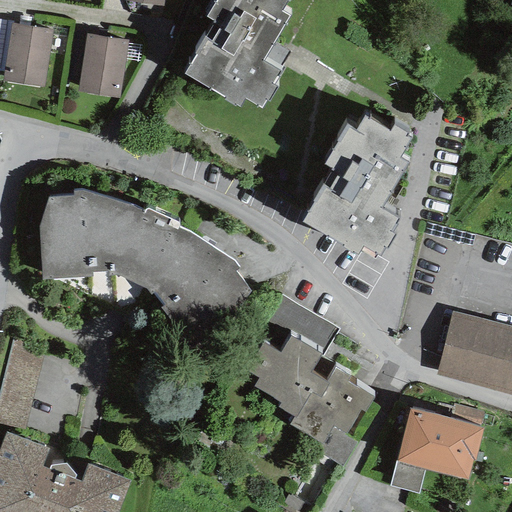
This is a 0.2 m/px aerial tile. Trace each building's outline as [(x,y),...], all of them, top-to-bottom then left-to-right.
[(216,0),(206,17),(215,22),(205,37),(204,36),(194,54),(195,55),(184,74),(239,107),(245,98),(261,109),(266,100),(269,102),(277,87),(271,84),(282,67),(281,66),(290,52),(274,42),(289,16),(281,11),(287,0),(216,0)] [(51,29),(9,24),(2,82),(43,87),(51,29)] [(127,40),(86,34),(78,91),(119,97),(127,40)] [(390,132),(364,116),(355,130),(347,124),(324,164),(331,169),(312,201),(313,202),(302,222),(326,236),(327,235),(343,245),(342,247),(352,252),(352,251),(358,255),(360,251),(374,259),(376,255),(378,256),(384,246),(386,248),(394,234),(390,232),(397,218),(380,208),(408,163),(399,158),(409,139),(405,137),(407,133),(394,125),(390,132)] [(74,193),(36,195),(41,277),(51,276),(92,273),(92,269),(107,268),(108,272),(119,275),(120,273),(144,285),(150,290),(154,288),(163,303),(160,305),(174,322),(179,329),(248,287),(236,268),(239,266),(233,258),(190,230),(176,224),(178,219),(146,205),(144,207),(81,187),(73,188),(74,193)] [(92,273),(51,276),(152,325),(174,322),(160,305),(163,303),(154,288),(150,290),(144,285),(120,273),(119,275),(108,272),(107,268),(92,269),(92,273)] [(339,329),(278,292),(235,365),(259,379),(254,387),(281,403),(278,407),(293,417),(289,424),(322,444),(317,452),(342,467),(357,442),(346,435),(360,410),(365,413),(375,397),(347,381),(350,377),(334,367),(326,381),(310,372),(339,329)] [(511,326),(452,312),(436,375),(511,395),(511,326)] [(0,387),(0,424),(25,430),(45,347),(12,338),(0,387)] [(480,428),(484,412),(454,403),(450,419),(480,428)] [(450,419),(409,409),(396,461),(425,468),(467,479),(473,460),(474,460),(483,429),(480,428),(450,419)] [(0,511),(118,511),(129,481),(88,464),(82,482),(75,479),(76,475),(66,464),(51,466),(49,470),(42,467),(49,449),(5,432),(0,446),(0,511)] [(418,494),(425,468),(396,461),(390,486),(418,494)]
